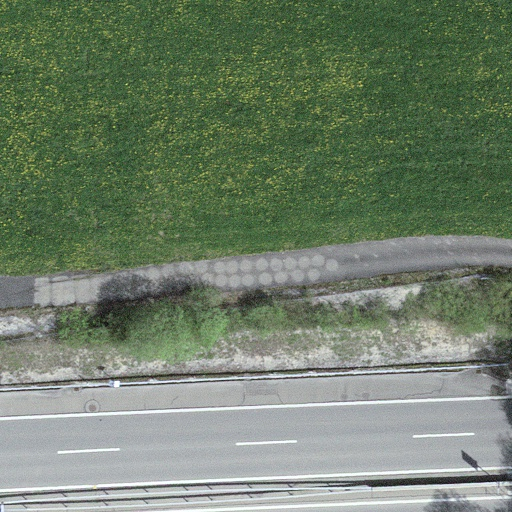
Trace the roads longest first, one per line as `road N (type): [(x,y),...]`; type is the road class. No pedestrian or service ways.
road 1 (track): [(511,253),(414,250),(0,290)]
road 2 (motorway): [(511,433),(0,454)]
